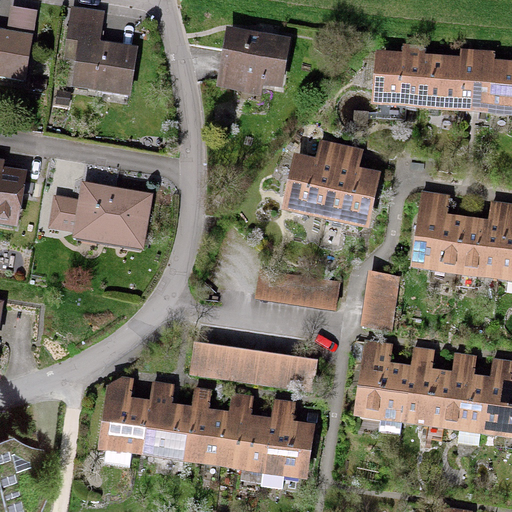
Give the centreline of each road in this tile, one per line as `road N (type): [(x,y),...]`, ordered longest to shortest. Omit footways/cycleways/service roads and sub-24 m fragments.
road 1 (residential): [(0,398),(78,374),(156,308),(187,250),(193,172)]
road 2 (residential): [(193,172),(0,138)]
road 3 (residential): [(193,172),(181,61),(164,0)]
